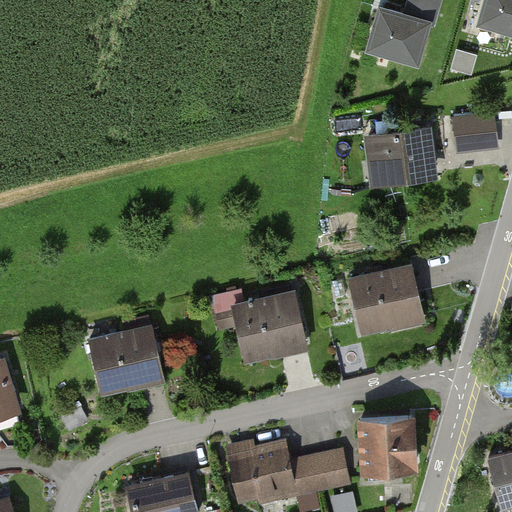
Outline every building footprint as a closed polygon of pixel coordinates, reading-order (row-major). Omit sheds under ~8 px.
[(419,57),(432,10),(394,0),(377,0),(366,42),(419,57)] [(441,0),(405,0),(405,1),(438,11),(441,0)] [(511,0),(478,0),(474,14),(511,24),(511,0)] [(478,54),(459,48),(453,66),(472,72),(478,54)] [(493,114),(458,118),(462,149),(497,145),(493,114)] [(439,124),(371,131),(377,183),(444,176),(439,124)] [(420,263),(356,278),(368,332),(432,318),(420,263)] [(302,287),(239,302),(253,363),(316,348),(302,287)] [(158,324),(95,338),(108,395),(170,381),(158,324)] [(9,355),(0,357),(0,420),(26,412),(9,355)] [(424,413),(366,415),(368,471),(427,469),(424,413)] [(259,439),(232,446),(245,501),(266,496),(268,504),(356,483),(348,451),(296,464),(291,443),(261,451),(259,439)] [(511,451),(494,456),(507,506),(511,504),(511,451)] [(204,511),(195,471),(132,486),(138,511),(204,511)] [(23,511),(19,496),(0,501),(0,511),(23,511)]
